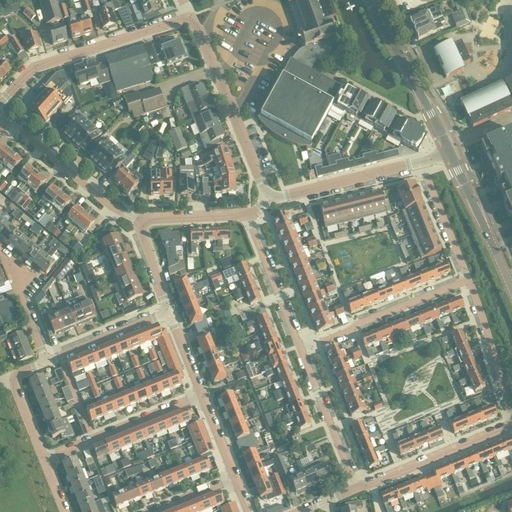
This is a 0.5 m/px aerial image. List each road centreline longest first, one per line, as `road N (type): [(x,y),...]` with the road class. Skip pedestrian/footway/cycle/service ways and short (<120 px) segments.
road 1 (residential): [(0,107),(37,69),(190,16)]
road 2 (residential): [(271,189),(190,16)]
road 3 (residential): [(300,352),(466,281)]
road 4 (residential): [(353,490),(511,425)]
road 5 (tertiary): [(448,152),(370,0)]
road 6 (residential): [(44,456),(196,392)]
road 7 (residential): [(137,220),(114,210),(7,120)]
road 8 (tertiary): [(511,291),(448,152)]
road 9 (residential): [(419,161),(301,193),(271,189)]
road 10 (residential): [(244,215),(300,352)]
road 11 (residential): [(300,352),(353,490)]
road 12 (residential): [(466,281),(511,417)]
road 13 (residential): [(46,361),(166,311)]
road 14 (residential): [(419,161),(466,281)]
